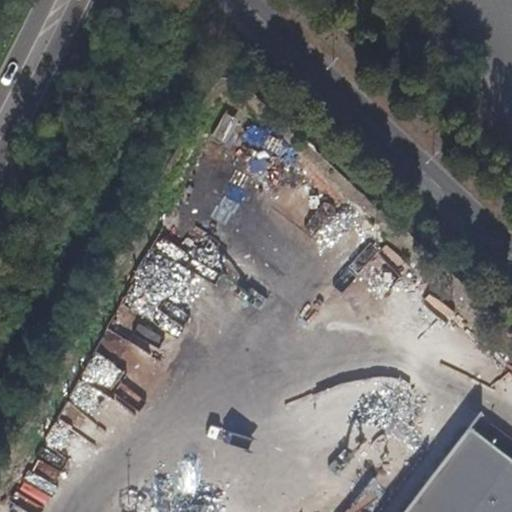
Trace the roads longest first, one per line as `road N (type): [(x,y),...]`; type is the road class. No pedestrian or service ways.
road 1 (tertiary): [(254,0),(511,240)]
road 2 (primary): [(0,157),(80,0)]
